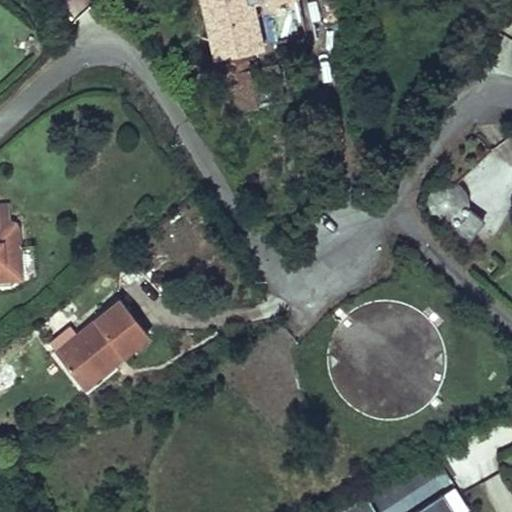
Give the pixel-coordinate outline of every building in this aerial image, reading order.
[(293,39),(289,19),(284,0),(201,0),(204,11),(213,9),(215,19),(206,21),(211,46),(214,46),(216,56),(218,55),(244,50),(293,39)] [(284,0),(289,19),(301,16),(297,0),(284,0)] [(206,21),(215,19),(213,9),(204,11),(206,21)] [(223,75),(248,68),(244,50),(218,55),(223,75)] [(213,77),(223,75),(218,55),(216,56),(214,56),(208,58),(213,77)] [(209,74),(203,62),(191,66),(197,78),(209,74)] [(222,115),(257,106),(248,68),(223,75),(213,77),(222,115)] [(422,206),(468,241),(488,216),(441,180),(422,206)] [(0,204),(0,220),(9,220),(8,204),(0,204)] [(0,279),(21,278),(18,228),(9,220),(0,220),(0,279)] [(121,300),(78,334),(57,351),(55,352),(79,383),(110,358),(107,356),(116,349),(121,355),(148,334),(121,300)] [(49,341),(57,351),(78,334),(70,325),(49,341)] [(107,356),(110,358),(79,383),(82,387),(113,362),(121,355),(116,349),(107,356)] [(451,511),(441,495),(415,511),(451,511)]
